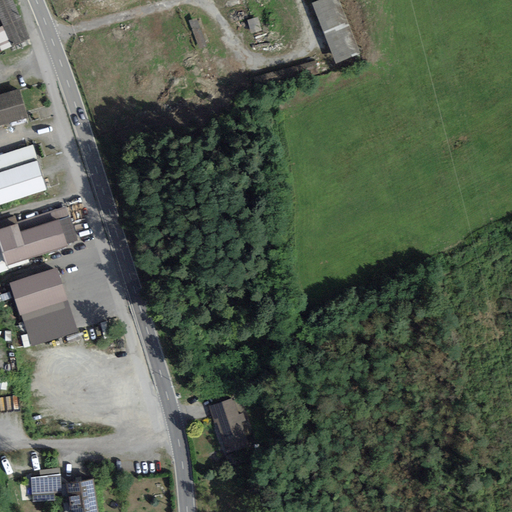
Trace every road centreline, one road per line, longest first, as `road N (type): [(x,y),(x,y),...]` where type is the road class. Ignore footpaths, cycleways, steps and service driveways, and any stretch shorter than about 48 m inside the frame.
road 1 (secondary): [(186,511),(164,384),(35,0)]
road 2 (unknown): [(179,448),(14,440)]
